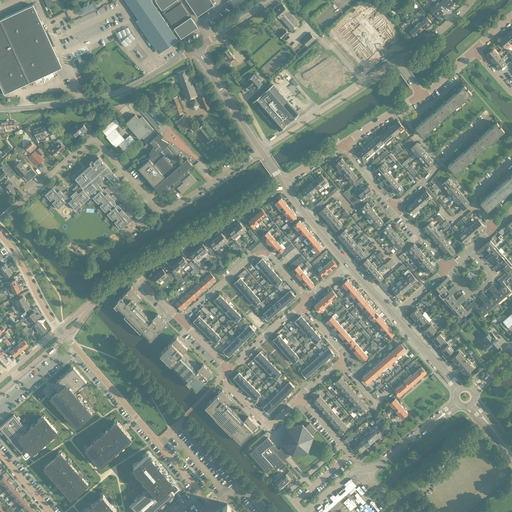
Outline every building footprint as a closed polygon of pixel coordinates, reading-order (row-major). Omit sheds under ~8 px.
[(178,39),(150,0),(124,0),(138,19),(136,21),(140,27),(156,50),(162,50),(178,39)] [(154,0),(161,10),(163,9),(166,13),(164,14),(171,24),(172,23),(175,27),(174,28),(181,38),(197,26),(190,16),(189,17),(186,13),(188,12),(181,2),(179,3),(177,0),(154,0)] [(185,0),(197,16),(212,6),(214,4),(212,2),(210,0),(185,0)] [(438,2),(436,0),(431,0),(435,4),(436,3),(437,4),(431,10),(437,17),(443,12),(441,9),(443,7),(438,2)] [(79,15),(97,6),(95,2),(89,4),(87,5),(77,10),(79,15)] [(32,4),(0,19),(0,86),(3,93),(61,67),(32,4)] [(283,4),(275,12),(280,17),(280,16),(284,21),(292,30),(299,23),(291,14),(287,10),(288,9),(283,4)] [(416,18),(415,18),(414,20),(417,23),(422,29),(424,27),(426,30),(433,24),(426,17),(420,22),(419,21),(420,20),(417,18),(416,18)] [(409,31),(416,39),(422,33),(420,31),(422,29),(417,23),(414,20),(412,21),(412,23),(414,25),(415,25),(415,26),(409,31)] [(288,32),(285,28),(279,33),(282,37),(288,32)] [(121,43),(132,33),(131,32),(118,39),(119,39),(121,42),(120,42),(121,43)] [(314,39),(315,38),(310,33),(302,40),(307,45),(310,43),(311,44),(308,46),(310,48),(316,42),(314,39)] [(502,39),(500,41),(506,48),(507,49),(509,49),(511,47),(511,45),(510,44),(504,37),(504,36),(501,38),(502,39)] [(227,48),(222,52),(227,59),(230,63),(235,59),(232,55),(227,48)] [(491,59),(498,53),(493,48),(486,55),(487,55),(486,56),(488,58),(489,57),(491,59)] [(501,58),(498,53),(491,59),(495,64),(501,58)] [(503,60),(505,59),(503,56),(501,58),(495,64),(499,69),(505,63),(503,60)] [(186,99),(197,95),(187,69),(176,73),(186,99)] [(248,81),(244,84),(249,90),(253,87),(255,89),(259,86),(261,89),(264,86),(262,83),(258,79),(260,77),(258,75),(257,73),(255,75),(254,74),(247,80),(248,81)] [(274,84),(263,94),(253,102),(254,102),(279,130),(278,131),(279,131),(295,117),(295,116),(295,117),(293,115),(297,112),(297,111),(297,112),(274,85),(274,84)] [(468,85),(466,87),(464,85),(452,96),(459,104),(472,93),(470,91),(472,90),(468,85)] [(176,115),(182,112),(176,96),(170,98),(176,115)] [(205,110),(210,108),(205,96),(200,97),(205,110)] [(447,115),(459,104),(452,96),(440,106),(447,115)] [(195,109),(199,104),(195,100),(190,102),(190,107),(195,109)] [(435,126),(447,115),(440,106),(427,117),(435,126)] [(142,116),(139,118),(136,114),(126,122),(140,139),(142,137),(147,143),(143,147),(151,155),(149,158),(140,162),(143,164),(138,168),(160,193),(172,183),(174,188),(176,186),(177,187),(182,193),(196,181),(190,173),(190,174),(187,170),(192,165),(187,159),(181,164),(166,145),(169,142),(161,138),(163,135),(161,132),(158,134),(142,116)] [(194,129),(192,127),(183,115),(179,118),(180,119),(177,121),(184,129),(186,127),(190,132),(194,129)] [(422,136),(435,126),(427,117),(415,128),(422,136)] [(114,130),(120,124),(115,118),(102,130),(107,135),(107,136),(116,147),(119,144),(124,150),(135,140),(130,135),(123,141),(114,130)] [(10,127),(14,127),(13,120),(4,122),(4,128),(7,127),(7,129),(10,129),(10,127)] [(399,132),(404,127),(398,120),(393,125),(399,132)] [(97,129),(103,125),(99,121),(94,125),(97,129)] [(501,123),(499,125),(497,122),(485,133),(492,141),(504,131),(503,129),(505,127),(501,123)] [(83,124),(80,127),(77,124),(70,129),(76,136),(80,132),(83,136),(89,131),(83,124)] [(207,142),(214,137),(203,124),(197,129),(207,142)] [(394,136),(399,132),(393,125),(388,129),(394,136)] [(44,141),(43,138),(39,129),(34,131),(37,138),(39,137),(39,139),(40,139),(41,142),(44,141)] [(389,140),(394,136),(388,129),(384,133),(389,140)] [(385,144),(389,140),(384,133),(379,137),(384,142),(385,144)] [(480,152),(492,141),(485,133),(472,144),(480,152)] [(384,142),(379,137),(378,135),(373,140),(379,146),(384,142)] [(64,147),(66,145),(60,138),(56,141),(58,143),(51,150),(56,156),(65,148),(64,147)] [(374,151),(379,146),(373,140),(368,144),(374,151)] [(30,152),(36,147),(31,141),(25,146),(30,152)] [(417,142),(416,143),(414,141),(406,147),(409,150),(410,148),(414,153),(421,147),(417,142)] [(370,155),(374,151),(368,144),(364,148),(370,155)] [(467,163),(480,152),(472,144),(460,155),(467,163)] [(418,158),(425,152),(421,147),(414,153),(418,158)] [(364,148),(359,152),(363,157),(361,158),(365,163),(368,161),(367,160),(365,158),(370,155),(364,148)] [(37,166),(43,160),(35,151),(29,157),(37,166)] [(422,162),(429,156),(425,152),(418,158),(422,162)] [(455,174),(467,163),(460,155),(448,166),(455,174)] [(99,157),(97,156),(74,176),(76,177),(75,177),(83,186),(81,187),(81,186),(79,188),(77,185),(72,189),(74,192),(72,193),(70,191),(68,193),(65,191),(63,193),(61,191),(64,189),(59,184),(57,186),(56,185),(45,194),(46,195),(46,196),(49,199),(51,200),(51,199),(53,201),(52,202),(54,204),(53,204),(56,208),(57,207),(58,208),(65,202),(67,205),(69,203),(75,210),(77,208),(78,209),(81,206),(80,205),(82,204),(81,203),(83,202),(84,202),(85,201),(86,202),(89,199),(89,198),(90,197),(91,199),(93,197),(94,198),(93,199),(96,203),(97,202),(98,204),(99,203),(101,205),(100,206),(101,207),(100,207),(104,211),(104,210),(105,212),(113,205),(114,208),(107,214),(108,215),(108,216),(110,219),(111,219),(112,220),(113,219),(115,221),(114,222),(116,223),(115,224),(118,227),(120,228),(130,219),(129,218),(132,215),(128,211),(125,213),(123,211),(126,208),(122,204),(119,206),(118,204),(117,205),(115,203),(116,203),(115,201),(117,199),(113,194),(111,196),(109,194),(111,192),(107,187),(105,190),(103,188),(102,189),(99,184),(104,180),(104,178),(103,177),(106,175),(114,185),(120,180),(99,157)] [(429,165),(433,161),(429,156),(422,162),(424,165),(422,166),(426,170),(428,169),(430,166),(429,165)] [(342,158),(340,160),(339,158),(338,159),(338,158),(333,163),(339,169),(346,163),(342,158)] [(384,162),(383,163),(382,161),(374,167),(376,169),(375,170),(379,175),(386,169),(388,167),(384,162)] [(20,162),(14,167),(22,177),(25,174),(27,177),(30,180),(37,174),(32,168),(29,170),(28,171),(20,162)] [(343,174),(350,168),(346,163),(339,169),(343,174)] [(347,178),(354,172),(350,168),(343,174),(347,178)] [(383,180),(390,174),(386,169),(379,175),(383,180)] [(351,183),(358,177),(354,172),(347,178),(351,183)] [(323,185),(327,181),(321,174),(317,178),(323,185)] [(387,184),(394,178),(390,174),(383,180),(387,184)] [(318,189),(323,185),(317,178),(312,182),(318,189)] [(391,189),(398,183),(394,178),(387,184),(391,189)] [(446,189),(452,183),(448,179),(442,185),(446,189)] [(500,200),(511,190),(504,181),(492,192),(500,200)] [(9,183),(7,184),(5,182),(0,185),(0,188),(2,190),(4,189),(9,195),(15,190),(9,183)] [(313,193),(318,189),(312,182),(307,186),(313,193)] [(401,190),(402,188),(398,183),(391,189),(396,194),(396,193),(398,196),(403,192),(401,190)] [(450,194),(457,188),(452,183),(446,189),(450,194)] [(369,196),(374,192),(367,185),(363,189),(369,196)] [(308,198),(313,193),(307,186),(302,191),(308,198)] [(454,199),(461,193),(457,188),(450,194),(454,199)] [(364,201),(369,196),(363,189),(358,194),(364,201)] [(432,193),(430,191),(428,193),(426,191),(421,195),(427,202),(432,197),(434,199),(436,198),(432,193)] [(487,211),(500,200),(492,192),(480,203),(487,211)] [(458,203),(465,197),(461,193),(454,199),(458,203)] [(422,206),(427,202),(421,195),(417,199),(422,206)] [(462,208),(469,202),(465,197),(458,203),(462,208)] [(280,198),(275,202),(279,207),(284,202),(284,201),(283,200),(280,198)] [(418,210),(422,206),(417,199),(412,203),(418,210)] [(284,202),(279,207),(283,211),(288,207),(286,204),(285,202),(285,203),(284,202)] [(364,214),(371,207),(367,203),(362,206),(362,207),(360,209),(364,214)] [(413,214),(418,210),(412,203),(407,207),(408,208),(406,209),(406,211),(409,213),(411,211),(413,214)] [(323,216),(330,210),(326,206),(319,212),(323,216)] [(288,207),(283,211),(287,216),(292,211),(292,210),(291,209),(288,207)] [(368,218),(375,212),(371,207),(364,214),(368,218)] [(138,220),(147,212),(144,208),(135,216),(138,220)] [(258,213),(257,213),(262,219),(267,215),(262,209),(259,211),(258,212),(258,213)] [(327,221),(334,215),(330,210),(323,216),(327,221)] [(292,211),(287,216),(291,221),(296,216),(294,213),(293,212),(292,211)] [(372,223),(379,217),(375,212),(368,218),(372,223)] [(253,217),(258,223),(262,219),(257,213),(255,215),(253,216),(253,217)] [(331,226),(338,220),(334,215),(327,221),(331,226)] [(249,221),(248,221),(253,227),(258,223),(253,217),(251,219),(250,219),(248,220),(249,221)] [(381,223),(383,222),(379,217),(372,223),(378,229),(383,225),(381,223)] [(430,222),(433,220),(431,217),(423,224),(425,226),(423,228),(428,232),(434,227),(430,222)] [(479,230),(484,226),(478,219),(473,223),(479,230)] [(299,220),(293,225),(297,229),(303,224),(303,223),(302,222),(301,223),(299,220)] [(336,231),(343,224),(338,220),(331,226),(336,231)] [(240,234),(245,229),(240,222),(234,227),(240,234)] [(388,224),(386,226),(384,223),(383,225),(378,229),(380,232),(381,230),(385,235),(392,229),(388,224)] [(475,234),(479,230),(473,223),(469,227),(475,234)] [(303,224),(297,229),(301,234),(307,229),(305,227),(305,226),(304,225),(303,224)] [(234,239),(240,234),(234,227),(228,232),(234,239)] [(432,237),(438,231),(434,227),(428,232),(432,237)] [(470,238),(475,234),(469,227),(464,231),(470,238)] [(307,229),(301,234),(305,238),(311,233),(310,233),(311,233),(310,231),(309,232),(307,229)] [(389,239),(396,233),(392,229),(385,235),(389,239)] [(342,241),(349,235),(344,230),(337,236),(342,241)] [(268,231),(262,236),(265,238),(264,239),(265,240),(266,240),(272,235),(268,231)] [(436,242),(442,236),(438,231),(432,237),(436,242)] [(465,242),(470,238),(464,231),(459,236),(465,242)] [(221,244),(227,239),(221,233),(216,238),(221,244)] [(311,233),(305,238),(309,243),(315,238),(313,236),(313,235),(312,234),(311,234),(311,233)] [(393,244),(400,238),(396,233),(389,239),(393,244)] [(272,235),(266,240),(267,241),(266,241),(268,243),(268,242),(270,245),(276,240),(272,235)] [(346,245),(353,239),(349,235),(342,241),(346,245)] [(440,246),(446,240),(442,236),(436,242),(440,246)] [(221,244),(216,238),(210,243),(218,252),(215,254),(220,259),(222,257),(218,252),(220,250),(220,249),(223,247),(221,244)] [(315,238),(309,243),(313,247),(319,242),(318,242),(319,242),(318,240),(317,241),(315,238)] [(404,244),(405,243),(400,238),(393,244),(398,249),(399,247),(404,244)] [(491,239),(478,251),(480,253),(486,248),(488,250),(496,243),(496,242),(492,238),(491,239)] [(350,250),(357,244),(353,239),(346,245),(350,250)] [(276,240),(270,245),(273,247),(272,248),(273,249),(274,249),(280,244),(276,240)] [(444,251),(451,245),(446,240),(440,246),(444,251)] [(317,252),(312,256),(314,258),(321,252),(320,250),(323,247),(320,245),(321,244),(320,243),(319,243),(319,242),(313,247),(317,252)] [(411,254),(418,248),(414,243),(407,249),(411,254)] [(496,245),(497,244),(496,243),(488,250),(490,253),(484,258),(486,260),(499,249),(496,245)] [(206,252),(208,250),(203,244),(199,247),(198,246),(196,249),(202,255),(201,256),(203,257),(207,253),(206,252)] [(275,250),(274,250),(275,252),(276,251),(278,254),(280,252),(282,250),(284,249),(280,244),(274,249),(275,250)] [(354,255),(361,249),(357,244),(350,250),(354,255)] [(451,245),(444,251),(448,256),(449,255),(450,257),(456,252),(455,250),(451,245)] [(415,258),(422,252),(418,248),(411,254),(415,258)] [(195,261),(201,256),(202,255),(196,249),(190,255),(195,261)] [(359,259),(365,253),(361,249),(354,255),(358,259),(359,259)] [(504,251),(502,253),(499,249),(486,260),(488,263),(494,257),(497,260),(505,252),(504,251)] [(365,253),(359,259),(361,261),(370,254),(368,251),(365,253)] [(420,263),(426,257),(422,252),(415,258),(420,263)] [(504,255),(506,253),(505,252),(497,260),(499,262),(492,268),(494,270),(507,258),(504,255)] [(187,262),(183,256),(177,261),(184,269),(189,265),(187,262)] [(423,268),(430,262),(426,257),(420,263),(423,268)] [(505,269),(511,262),(511,260),(509,257),(507,258),(494,270),(496,272),(502,267),(505,269)] [(260,268),(266,263),(262,258),(256,263),(260,268)] [(332,259),(327,263),(332,269),(334,267),(335,267),(336,266),(336,265),(337,264),(332,259)] [(364,269),(371,263),(367,259),(360,265),(364,269)] [(181,271),(184,269),(177,261),(172,266),(176,271),(180,269),(181,271)] [(375,268),(377,266),(373,262),(371,263),(364,269),(368,274),(375,268)] [(428,273),(435,267),(430,262),(423,268),(428,273)] [(511,262),(505,269),(507,272),(500,278),(506,284),(508,282),(507,280),(511,275),(511,262)] [(264,272),(270,267),(266,263),(260,268),(264,272)] [(327,263),(323,267),(328,273),(330,270),(330,271),(332,270),(331,269),(332,269),(327,263)] [(294,269),(292,270),(295,273),(294,273),(295,275),(296,274),(296,275),(302,270),(298,265),(296,267),(294,269)] [(268,277),(274,272),(270,267),(264,272),(268,277)] [(323,267),(318,271),(323,276),(325,274),(326,275),(328,273),(327,273),(328,273),(323,267)] [(2,272),(0,272),(0,276),(4,275),(5,277),(11,274),(11,273),(12,273),(10,270),(9,270),(8,268),(2,272)] [(379,272),(375,268),(368,274),(372,278),(379,272)] [(166,274),(162,269),(154,277),(156,279),(155,281),(157,283),(159,282),(163,279),(165,282),(170,278),(171,279),(173,277),(169,272),(166,274)] [(297,275),(296,276),(298,277),(300,279),(306,275),(302,270),(296,275),(297,275)] [(409,271),(404,275),(406,278),(407,279),(413,285),(417,281),(412,274),(409,271)] [(272,281),(278,276),(274,272),(268,277),(272,281)] [(376,284),(383,277),(379,272),(372,278),(376,284)] [(183,283),(185,281),(178,273),(175,275),(179,279),(181,281),(183,283)] [(211,284),(216,279),(210,273),(205,277),(211,284)] [(306,275),(300,279),(302,282),(303,284),(304,283),(304,284),(310,279),(306,275)] [(276,286),(282,281),(278,276),(272,281),(276,286)] [(206,288),(211,284),(205,277),(200,282),(206,288)] [(238,287),(244,282),(240,277),(234,282),(238,287)] [(444,285),(450,279),(448,277),(435,288),(438,292),(437,294),(446,287),(444,285)] [(406,278),(402,282),(403,283),(408,289),(413,285),(407,279),(406,278)] [(511,285),(508,282),(506,284),(500,278),(498,280),(503,286),(501,288),(508,297),(509,296),(508,294),(511,291),(511,285)] [(6,286),(1,288),(3,291),(6,290),(7,289),(8,289),(10,288),(17,285),(14,279),(8,282),(7,281),(5,282),(5,284),(6,286)] [(305,284),(304,285),(305,286),(306,286),(308,288),(314,284),(310,279),(304,284),(305,284)] [(347,279),(341,284),(345,289),(351,284),(351,283),(350,281),(349,282),(347,279)] [(201,292),(206,288),(200,282),(195,286),(201,292)] [(244,282),(238,287),(242,291),(248,286),(244,282)] [(402,282),(397,286),(398,287),(403,293),(408,289),(403,283),(402,282)] [(351,284),(345,289),(349,293),(355,288),(353,286),(353,285),(352,284),(351,284)] [(501,288),(498,291),(493,284),(491,286),(502,299),(506,296),(507,298),(508,297),(501,288)] [(8,289),(7,289),(10,295),(13,294),(20,291),(20,290),(21,290),(20,288),(19,287),(18,288),(17,285),(10,288),(8,289)] [(143,296),(137,290),(132,285),(115,302),(114,303),(125,314),(124,314),(140,331),(141,330),(150,339),(157,332),(168,321),(159,312),(154,316),(139,301),(143,296)] [(443,298),(456,287),(454,285),(448,290),(446,287),(437,294),(438,295),(440,294),(443,298)] [(196,297),(201,292),(195,286),(190,290),(196,297)] [(246,296),(252,291),(248,286),(242,291),(246,296)] [(397,286),(392,290),(393,291),(395,293),(398,297),(403,293),(398,287),(397,286)] [(498,303),(502,299),(491,286),(488,288),(494,294),(491,296),(499,305),(500,305),(498,303)] [(452,294),(458,289),(456,287),(443,298),(447,302),(445,303),(446,304),(454,297),(452,294)] [(355,288),(349,293),(353,298),(359,293),(358,292),(359,292),(358,291),(357,291),(355,288)] [(191,301),(196,297),(190,290),(185,295),(191,301)] [(290,300),(295,296),(290,290),(285,294),(290,300)] [(328,293),(327,294),(332,299),(337,295),(332,290),(329,292),(328,293)] [(250,301),(256,295),(252,291),(246,296),(250,301)] [(359,293),(353,298),(357,302),(363,297),(361,295),(361,294),(360,293),(360,294),(359,293)] [(491,296),(489,299),(483,293),(481,295),(492,307),(496,304),(498,306),(499,305),(491,296)] [(286,304),(290,300),(285,294),(281,298),(286,304)] [(325,295),(323,298),(328,303),(332,299),(327,294),(326,294),(325,295)] [(452,307),(464,296),(463,294),(456,299),(454,297),(446,304),(446,305),(448,303),(452,307)] [(186,306),(191,301),(185,295),(180,299),(186,306)] [(218,304),(224,299),(219,295),(214,300),(218,304)] [(254,305),(260,300),(256,295),(250,301),(254,305)] [(489,311),(492,307),(481,295),(479,297),(484,303),(482,305),(489,313),(490,313),(489,311)] [(18,306),(25,302),(22,296),(15,300),(18,306)] [(460,304),(466,298),(464,296),(452,307),(455,311),(453,313),(454,314),(463,306),(460,304)] [(363,297),(357,302),(361,307),(367,302),(366,301),(367,301),(366,299),(365,300),(363,297)] [(431,306),(427,301),(423,297),(421,299),(424,303),(429,308),(431,306)] [(281,308),(286,304),(281,298),(276,302),(281,308)] [(319,301),(318,302),(323,307),(328,303),(323,298),(320,300),(319,301)] [(181,310),(186,306),(180,299),(175,304),(181,310)] [(223,309),(228,303),(224,299),(218,304),(223,309)] [(482,305),(479,307),(474,301),(472,303),(476,308),(483,316),(487,312),(489,314),(489,313),(482,305)] [(21,312),(28,308),(25,302),(18,306),(21,312)] [(277,312),(281,308),(276,302),(272,306),(277,312)] [(317,303),(314,306),(319,311),(323,307),(318,302),(316,303),(317,303)] [(367,302),(361,307),(365,311),(371,306),(368,304),(369,303),(368,302),(367,302)] [(227,313),(232,308),(228,303),(223,309),(227,313)] [(466,316),(476,308),(472,303),(465,309),(463,306),(454,314),(456,313),(460,317),(464,314),(466,316)] [(272,316),(277,312),(272,306),(267,310),(272,316)] [(371,306),(365,311),(369,316),(375,311),(374,310),(373,308),(373,309),(371,306)] [(231,317),(237,312),(232,308),(227,313),(231,317)] [(421,310),(420,311),(418,308),(411,314),(415,320),(422,314),(423,314),(424,313),(421,310)] [(268,320),(272,316),(267,310),(263,314),(268,320)] [(375,311),(369,316),(373,320),(379,315),(376,313),(377,312),(376,311),(375,311)] [(236,322),(241,316),(237,312),(231,317),(236,322)] [(31,322),(31,323),(36,318),(31,313),(27,317),(25,315),(19,320),(21,322),(24,320),(28,324),(31,322)] [(511,313),(503,321),(501,323),(505,328),(508,332),(509,332),(511,330),(511,313)] [(429,321),(423,314),(422,314),(415,320),(420,325),(421,324),(423,327),(429,321)] [(198,325),(203,320),(199,315),(197,317),(194,320),(194,321),(198,325)] [(299,325),(305,320),(301,315),(295,320),(299,325)] [(377,325),(383,320),(379,315),(373,320),(377,325)] [(331,325),(336,320),(332,316),(327,321),(331,325)] [(463,327),(470,321),(468,318),(461,325),(463,327)] [(202,329),(207,324),(203,320),(198,325),(202,329)] [(303,329),(309,324),(305,320),(299,325),(303,329)] [(335,330),(340,325),(336,320),(331,325),(335,330)] [(381,329),(387,324),(383,320),(377,325),(381,329)] [(429,335),(436,330),(429,321),(423,327),(425,329),(424,330),(429,335)] [(41,334),(46,330),(39,322),(35,326),(41,334)] [(206,334),(212,328),(207,324),(202,329),(206,334)] [(307,334),(313,329),(309,324),(303,329),(307,334)] [(387,324),(381,329),(385,334),(390,329),(390,328),(389,326),(389,327),(387,324)] [(250,334),(254,330),(249,325),(245,329),(250,334)] [(340,325),(335,330),(337,332),(336,332),(338,334),(344,329),(340,325)] [(211,338),(216,333),(212,328),(206,334),(211,338)] [(246,339),(250,334),(245,329),(241,333),(246,339)] [(311,338),(317,333),(313,329),(307,334),(311,338)] [(344,329),(338,334),(341,337),(340,337),(341,338),(342,338),(342,339),(348,334),(344,329)] [(390,329),(385,334),(389,338),(394,333),(392,330),(391,329),(390,329)] [(215,342),(220,337),(216,333),(211,338),(215,342)] [(242,343),(246,339),(241,333),(236,337),(242,343)] [(315,343),(321,338),(317,333),(311,338),(315,343)] [(481,343),(479,344),(486,351),(491,346),(495,350),(500,346),(496,342),(498,340),(492,333),(490,335),(488,333),(484,337),(480,341),(481,343)] [(277,344),(283,339),(279,334),(273,339),(277,344)] [(348,334),(342,339),(345,341),(344,341),(345,343),(346,342),(346,343),(352,338),(348,334)] [(441,346),(447,341),(440,334),(433,340),(438,345),(439,344),(441,346)] [(168,346),(160,354),(196,390),(203,383),(204,382),(208,378),(213,373),(203,364),(200,367),(184,351),(187,348),(188,348),(177,337),(173,341),(169,345),(168,346)] [(237,347),(242,343),(236,337),(232,342),(237,347)] [(23,349),(28,345),(22,338),(21,340),(21,341),(19,343),(23,349)] [(352,338),(346,343),(349,346),(348,346),(349,347),(350,347),(350,348),(356,343),(352,338)] [(281,348),(287,344),(283,339),(277,344),(281,348)] [(447,355),(454,349),(447,341),(441,346),(443,349),(442,350),(447,355)] [(19,343),(17,342),(16,343),(15,342),(12,345),(14,347),(18,353),(23,349),(19,343)] [(233,351),(237,347),(232,342),(228,346),(233,351)] [(356,343),(350,348),(352,350),(353,352),(354,351),(354,352),(360,347),(356,343)] [(397,347),(396,347),(401,353),(406,349),(401,344),(401,343),(398,346),(397,345),(396,346),(397,347)] [(285,353),(291,348),(287,344),(281,348),(285,353)] [(229,356),(233,351),(228,346),(224,350),(229,356)] [(14,356),(18,353),(14,347),(9,351),(14,356)] [(329,357),(333,353),(328,347),(324,351),(329,357)] [(360,347),(354,352),(356,354),(356,355),(357,356),(358,356),(358,357),(364,352),(360,347)] [(394,349),(391,352),(396,358),(401,353),(396,347),(395,348),(393,349),(394,349)] [(289,358),(295,353),(291,348),(285,353),(289,358)] [(324,361),(329,357),(324,351),(319,355),(324,361)] [(460,365),(466,359),(459,351),(452,358),(457,364),(458,363),(460,365)] [(258,361),(264,356),(260,352),(254,357),(258,361)] [(364,352),(358,357),(360,359),(361,361),(362,360),(362,361),(368,356),(364,352)] [(387,355),(386,356),(391,362),(396,358),(391,352),(388,354),(386,355),(387,355)] [(479,361),(481,359),(475,352),(472,354),(479,361)] [(293,362),(299,357),(295,353),(289,358),(293,362)] [(320,365),(324,361),(319,355),(315,359),(320,365)] [(263,366),(268,360),(264,356),(258,361),(263,366)] [(384,358),(381,360),(387,366),(391,362),(386,356),(385,356),(384,357),(384,358)] [(315,359),(315,360),(313,358),(311,359),(313,361),(310,363),(315,369),(320,365),(315,359)] [(469,371),(473,367),(466,359),(460,365),(462,367),(461,368),(466,374),(466,373),(467,374),(470,372),(469,371)] [(267,370),(272,364),(268,360),(263,366),(267,370)] [(377,364),(376,364),(382,370),(387,366),(381,360),(379,362),(378,362),(377,363),(377,364)] [(311,373),(315,369),(310,363),(306,367),(311,373)] [(55,390),(49,395),(77,427),(94,412),(77,392),(89,382),(79,369),(76,366),(74,364),(50,384),(55,390)] [(271,374),(277,369),(272,364),(267,370),(271,374)] [(377,375),(382,370),(376,364),(372,369),(377,375)] [(306,377),(311,373),(306,367),(301,371),(306,377)] [(422,376),(426,372),(421,367),(417,371),(422,376)] [(276,378),(281,373),(277,369),(271,374),(276,378)] [(372,379),(377,375),(372,369),(367,373),(372,379)] [(417,380),(422,376),(417,371),(412,375),(417,380)] [(238,382),(243,376),(239,372),(233,378),(238,382)] [(367,383),(372,379),(367,373),(362,377),(367,383)] [(412,375),(408,379),(412,384),(413,384),(415,383),(414,382),(417,380),(412,375)] [(242,386),(247,381),(243,376),(238,382),(242,386)] [(338,386),(345,380),(341,376),(334,382),(338,386)] [(408,379),(403,383),(408,388),(411,386),(412,385),(412,384),(408,379)] [(342,391),(349,385),(345,380),(338,386),(342,391)] [(246,390),(251,385),(247,381),(242,386),(246,390)] [(290,391),(294,387),(289,382),(285,386),(290,391)] [(403,383),(399,386),(403,392),(404,391),(404,392),(406,391),(405,390),(408,388),(403,383)] [(251,395),(256,389),(251,385),(246,390),(251,395)] [(346,395),(353,390),(349,385),(342,391),(346,395)] [(286,395),(290,391),(285,386),(280,390),(286,395)] [(399,386),(394,390),(399,396),(402,394),(403,393),(403,392),(399,386)] [(255,399),(260,394),(256,389),(251,395),(255,399)] [(232,401),(224,394),(221,390),(216,396),(205,406),(215,417),(231,434),(232,433),(241,442),(257,426),(247,417),(243,421),(227,406),(232,401)] [(281,400),(286,395),(280,390),(276,394),(281,400)] [(350,400),(357,395),(353,390),(346,395),(350,400)] [(277,404),(281,400),(276,394),(272,399),(277,404)] [(317,405),(323,399),(319,395),(313,401),(317,405)] [(354,405),(361,399),(357,395),(350,400),(354,405)] [(395,398),(389,403),(393,408),(399,403),(397,400),(396,398),(396,399),(395,398)] [(273,408),(277,404),(272,399),(268,403),(273,408)] [(321,410),(327,404),(323,399),(317,405),(321,410)] [(358,409),(365,404),(361,399),(354,405),(358,409)] [(269,412),(273,408),(268,403),(263,407),(269,412)] [(399,403),(393,408),(397,413),(403,408),(401,405),(400,403),(400,404),(399,403)] [(325,414),(332,409),(327,404),(321,410),(325,414)] [(362,414),(369,408),(365,404),(358,409),(362,414)] [(403,408),(397,413),(402,418),(408,412),(405,410),(406,410),(404,408),(403,408)] [(329,419),(336,413),(332,409),(325,414),(329,419)] [(333,423),(340,418),(336,413),(329,419),(333,423)] [(14,414),(0,426),(0,428),(22,454),(27,449),(32,455),(60,431),(48,418),(46,415),(44,414),(27,428),(14,414)] [(337,428),(344,423),(340,418),(333,423),(337,428)] [(118,419),(84,449),(100,467),(134,438),(118,419)] [(311,434),(316,429),(310,422),(305,426),(303,424),(286,427),(281,442),(284,445),(278,450),(272,444),(273,443),(267,437),(249,453),(266,472),(273,466),(275,469),(283,462),(282,461),(287,457),(291,453),(292,454),(308,451),(313,436),(311,434)] [(341,433),(348,427),(344,423),(337,428),(341,433)] [(385,430),(380,424),(379,423),(377,425),(378,426),(375,429),(380,435),(385,430)] [(376,439),(380,435),(375,429),(371,433),(376,439)] [(371,433),(370,433),(369,431),(364,436),(365,437),(366,437),(371,443),(376,439),(371,433)] [(366,447),(371,443),(366,437),(365,437),(361,442),(366,447)] [(361,452),(366,447),(361,442),(354,448),(356,451),(358,449),(361,452)] [(148,485),(129,502),(137,511),(156,511),(182,489),(149,451),(131,466),(148,485)] [(89,484),(61,452),(44,466),(72,499),(89,484)] [(280,488),(291,479),(286,473),(284,475),(282,473),(274,480),(280,488)] [(11,485),(12,485),(8,480),(7,481),(3,484),(7,489),(11,485)] [(15,490),(11,485),(7,489),(6,489),(10,494),(11,493),(15,490)] [(19,494),(15,489),(15,490),(11,493),(15,498),(19,494)] [(118,511),(119,511),(103,492),(80,511),(118,511)] [(23,499),(19,494),(15,498),(14,498),(18,503),(19,502),(23,499)] [(27,503),(23,498),(23,499),(19,502),(22,507),(27,503)] [(30,508),(27,503),(22,507),(26,511),(31,508),(30,508)]
